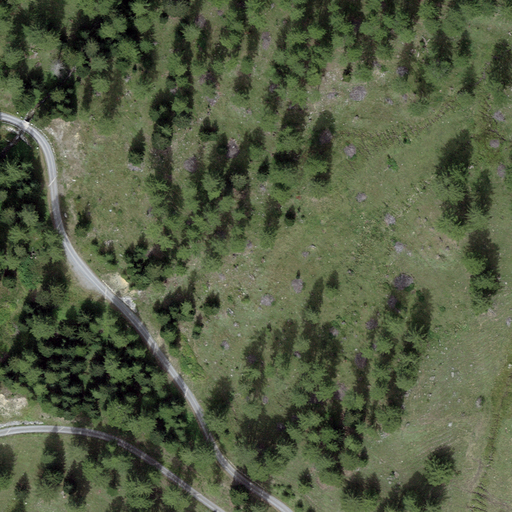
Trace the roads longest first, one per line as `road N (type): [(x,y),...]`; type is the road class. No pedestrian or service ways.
road 1 (track): [(0,110),(24,119),(42,144),(60,217),(181,385),(213,446),(237,478),(288,511)]
road 2 (track): [(0,433),(102,434),(142,451),(222,511)]
